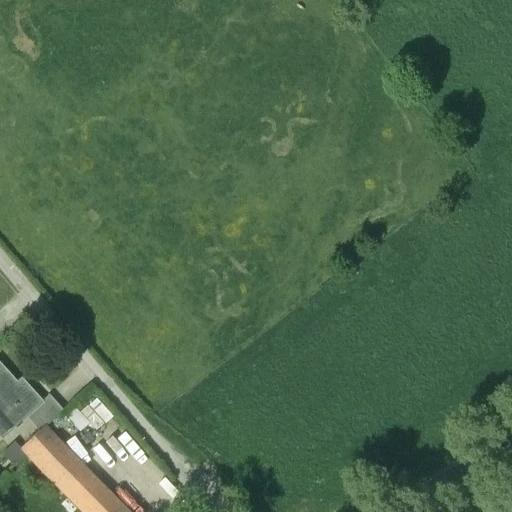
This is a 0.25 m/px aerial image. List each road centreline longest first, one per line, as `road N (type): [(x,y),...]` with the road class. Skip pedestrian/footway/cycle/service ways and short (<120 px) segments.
road 1 (residential): [(0,263),(204,511)]
road 2 (track): [(300,511),(511,390)]
road 3 (secondary): [(511,450),(402,511)]
